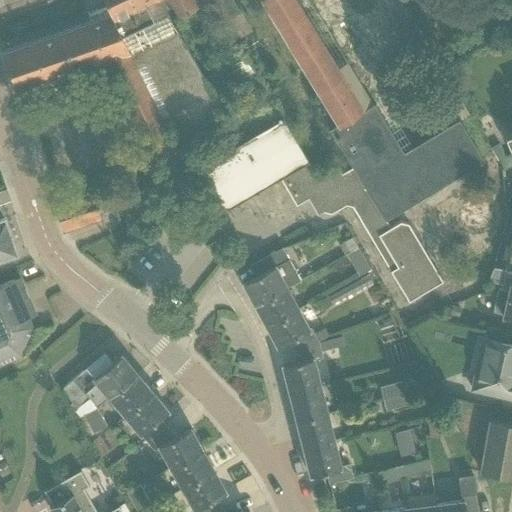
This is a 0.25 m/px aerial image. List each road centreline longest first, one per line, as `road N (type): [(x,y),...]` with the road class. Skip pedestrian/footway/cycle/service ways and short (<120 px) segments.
road 1 (residential): [(170,355),(49,246),(0,99)]
road 2 (residential): [(271,471),(280,426),(261,349),(237,304),(218,295),(170,355)]
road 3 (residential): [(271,471),(170,355)]
